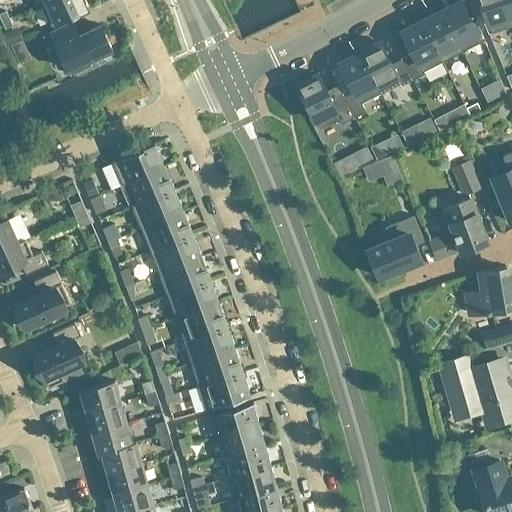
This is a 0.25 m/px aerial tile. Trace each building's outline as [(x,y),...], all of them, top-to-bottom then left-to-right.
[(50,27),(89,8),(85,0),(50,0),(40,5),(50,27)] [(511,25),(503,0),(479,0),(490,33),(511,25)] [(511,25),(511,0),(503,0),(511,25)] [(481,41),(460,1),(440,11),(461,51),(481,41)] [(0,13),(0,19),(1,22),(9,18),(5,11),(0,13)] [(461,51),(440,11),(421,21),(442,61),(461,51)] [(12,26),(9,18),(1,22),(5,29),(12,26)] [(442,61),(421,21),(401,31),(412,52),(401,58),(412,79),(423,74),(422,72),(442,61)] [(100,25),(78,35),(72,23),(42,36),(53,60),(62,56),(70,75),(91,65),(88,60),(111,49),(100,25)] [(8,31),(0,34),(0,36),(5,47),(14,43),(8,31)] [(14,43),(5,47),(9,55),(24,48),(20,40),(14,43)] [(412,79),(401,58),(390,63),(379,42),(360,52),(380,93),(400,83),(401,85),(412,79)] [(380,93),(360,52),(340,62),(354,90),(343,95),(354,117),(365,111),(361,103),(380,93)] [(354,117),(343,95),(341,92),(329,98),(317,74),(297,84),(319,128),(339,118),(342,123),(354,117)] [(485,84),(479,87),(486,101),(492,98),(485,84)] [(469,115),(480,110),(477,103),(466,108),(469,115)] [(442,113),(432,118),(438,129),(448,123),(442,113)] [(408,126),(399,130),(406,144),(414,140),(408,126)] [(377,158),(401,145),(396,135),(371,147),(377,158)] [(164,165),(154,144),(112,162),(122,185),(129,182),(128,181),(164,165)] [(372,158),(367,148),(334,165),(339,175),(372,158)] [(508,169),(492,176),(510,221),(511,219),(511,150),(502,155),(508,169)] [(479,187),(468,161),(453,167),(464,194),(479,187)] [(173,188),(169,177),(164,165),(128,181),(129,182),(137,203),(138,203),(139,203),(173,188)] [(92,179),(83,183),(90,198),(98,194),(92,179)] [(183,210),(173,188),(139,203),(138,203),(137,203),(131,205),(140,228),(183,210)] [(106,209),(100,195),(89,199),(95,213),(106,209)] [(487,242),(471,198),(445,207),(451,222),(449,223),(453,232),(429,241),(436,259),(460,250),(460,251),(487,242)] [(192,233),(188,222),(183,210),(140,228),(149,250),(192,233)] [(422,237),(413,215),(384,227),(390,240),(367,249),(379,277),(419,260),(412,241),(422,237)] [(32,255),(25,239),(17,243),(14,236),(14,235),(7,220),(0,222),(0,270),(19,262),(25,275),(47,264),(41,251),(32,255)] [(115,239),(112,231),(105,234),(108,242),(115,239)] [(201,256),(192,233),(149,250),(158,272),(201,256)] [(118,246),(115,239),(108,242),(111,249),(118,246)] [(209,278),(205,267),(201,256),(158,272),(166,295),(209,278)] [(491,310),(511,306),(511,299),(510,287),(511,287),(511,285),(510,286),(509,282),(510,281),(510,280),(509,280),(507,267),(479,271),(482,290),(466,293),(470,313),(485,311),(486,313),(491,312),(491,310)] [(65,310),(63,306),(70,303),(55,271),(33,281),(38,293),(19,302),(15,304),(17,308),(16,309),(25,329),(61,313),(60,312),(65,310)] [(133,283),(130,275),(123,278),(126,285),(133,283)] [(218,301),(209,278),(166,295),(175,317),(218,301)] [(133,283),(126,285),(131,300),(138,297),(133,283)] [(151,311),(154,321),(172,314),(161,284),(151,287),(159,308),(151,311)] [(226,324),(222,313),(218,301),(175,317),(183,340),(226,324)] [(150,329),(145,315),(138,318),(143,331),(150,329)] [(84,362),(73,338),(80,335),(74,322),(51,332),(57,344),(38,353),(33,355),(35,360),(48,388),(64,381),(60,373),(84,362)] [(234,347),(227,326),(226,324),(183,340),(191,363),(234,347)] [(511,328),(496,333),(499,344),(511,340),(511,328)] [(155,342),(150,329),(143,331),(147,345),(155,342)] [(135,341),(126,346),(132,358),(141,354),(135,341)] [(242,371),(238,359),(234,347),(191,363),(198,385),(242,371)] [(159,352),(151,355),(155,366),(163,364),(159,352)] [(509,379),(503,358),(470,368),(466,354),(440,361),(450,399),(464,395),(469,413),(482,409),(486,424),(511,416),(511,387),(510,379),(509,379)] [(165,371),(163,364),(155,366),(158,374),(165,371)] [(168,379),(165,371),(158,374),(160,381),(168,379)] [(249,394),(242,371),(198,385),(206,409),(251,395),(250,394),(249,394)] [(120,401),(114,380),(81,389),(86,411),(120,401)] [(155,392),(151,380),(140,383),(144,395),(155,392)] [(159,404),(155,392),(144,395),(148,407),(159,404)] [(178,392),(164,396),(166,404),(180,400),(178,392)] [(43,403),(45,416),(61,414),(60,401),(43,403)] [(126,422),(120,401),(86,411),(92,432),(126,422)] [(258,424),(252,403),(253,403),(253,402),(212,414),(218,436),(258,424)] [(168,433),(164,421),(154,424),(158,436),(168,433)] [(132,442),(126,422),(92,432),(98,453),(135,442),(135,441),(132,442)] [(264,445),(261,433),(258,424),(218,436),(224,457),(264,445)] [(206,439),(208,427),(195,425),(193,436),(206,439)] [(172,445),(168,433),(158,436),(161,448),(172,445)] [(188,444),(186,437),(178,439),(180,447),(188,444)] [(141,463),(135,442),(98,453),(104,474),(107,474),(107,473),(141,463)] [(190,452),(188,444),(180,447),(183,454),(190,452)] [(270,467),(267,457),(264,445),(224,457),(230,477),(270,467)] [(511,481),(506,483),(499,460),(490,463),(486,448),(461,456),(466,471),(474,469),(487,511),(501,511),(506,511),(509,511),(511,511),(511,481)] [(180,474),(177,462),(166,465),(170,477),(180,474)] [(147,484),(141,463),(107,473),(107,474),(113,494),(147,484)] [(276,488),(272,475),(270,467),(230,477),(236,499),(243,497),(243,496),(276,488)] [(183,487),(182,482),(180,474),(170,477),(173,490),(183,487)] [(202,476),(189,480),(191,487),(205,484),(202,476)] [(127,511),(153,505),(147,484),(113,494),(118,511),(127,511)] [(205,484),(191,487),(193,495),(207,491),(205,484)] [(41,511),(39,504),(32,507),(23,488),(3,497),(10,511),(41,511)] [(269,511),(281,509),(279,499),(276,488),(243,496),(243,497),(247,511),(269,511)] [(10,511),(3,497),(0,498),(0,511),(10,511)]
